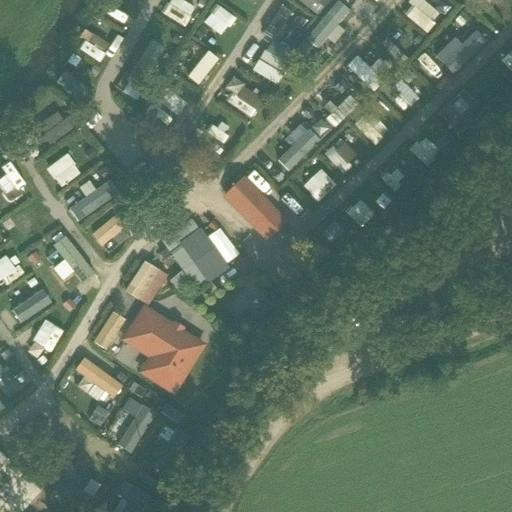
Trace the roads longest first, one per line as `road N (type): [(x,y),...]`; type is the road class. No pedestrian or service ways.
road 1 (track): [(348,333),(511,174)]
road 2 (unclassified): [(299,394),(511,315)]
road 3 (unclassified): [(222,511),(299,394)]
